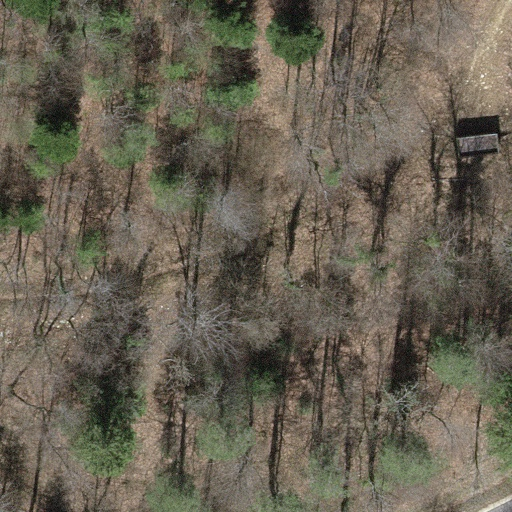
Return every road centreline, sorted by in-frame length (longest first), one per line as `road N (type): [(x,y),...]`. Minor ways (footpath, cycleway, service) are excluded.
road 1 (track): [(511,153),(197,249),(0,252)]
road 2 (track): [(435,174),(509,0)]
